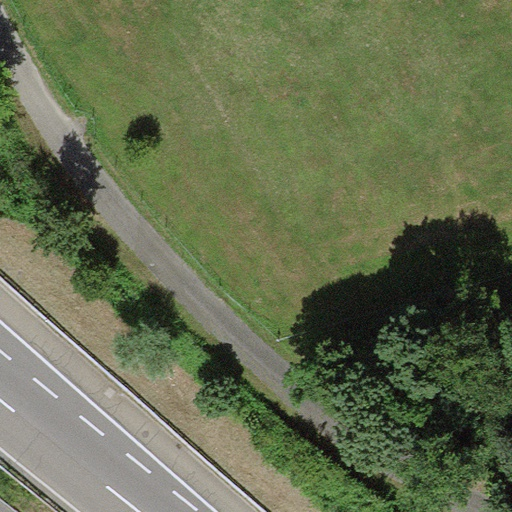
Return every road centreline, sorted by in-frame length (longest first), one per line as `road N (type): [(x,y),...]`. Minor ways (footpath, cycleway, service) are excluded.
road 1 (track): [(0,36),(240,342),(511,504)]
road 2 (motorway): [(145,511),(0,388)]
